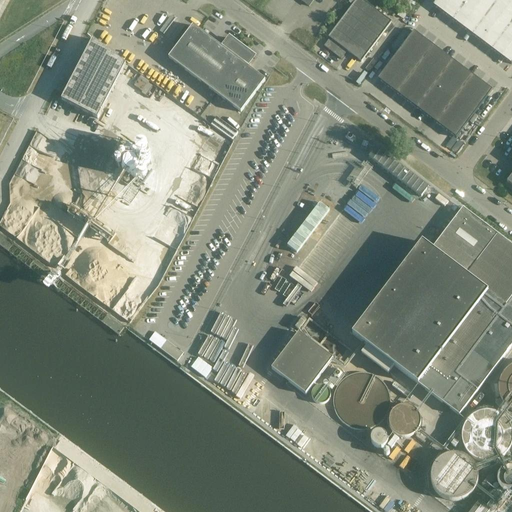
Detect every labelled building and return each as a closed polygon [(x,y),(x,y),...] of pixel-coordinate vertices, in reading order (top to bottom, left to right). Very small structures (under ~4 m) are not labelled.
[(360,0),(358,0),(328,38),(330,40),(324,47),(341,60),(346,52),(361,64),(392,24),(360,0)] [(511,0),(437,0),(433,6),(434,7),(435,6),(441,11),(440,12),(442,13),(444,14),(451,18),(450,19),(452,20),(453,22),(454,21),(460,26),(462,28),(463,29),(464,28),(470,33),(470,34),(471,35),(473,36),(474,35),(480,40),(479,41),(481,42),(483,44),(483,43),(490,48),(489,48),(491,50),(493,51),(493,50),(500,55),(499,56),(502,58),(504,60),(505,59),(511,64),(511,65),(511,64),(511,0)] [(217,45),(199,31),(193,27),(168,59),(241,114),(265,81),(249,69),(248,69),(248,66),(253,59),(254,60),(255,60),(228,39),(227,40),(229,41),(223,48),(220,48),(219,50),(218,48),(217,45)] [(396,56),(378,80),(379,81),(379,80),(386,85),(385,85),(387,87),(389,88),(389,87),(396,92),(395,93),(397,94),(398,95),(399,94),(405,99),(405,100),(406,101),(408,102),(409,102),(415,107),(416,109),(418,110),(418,109),(425,114),(424,115),(426,116),(428,117),(428,116),(435,121),(434,122),(436,123),(437,124),(438,124),(444,128),(444,129),(447,131),(449,133),(450,133),(456,137),(456,138),(457,139),(475,115),(492,91),(492,90),(491,91),(485,86),(485,85),(482,83),(480,81),(479,82),(473,77),(472,75),(470,74),(469,75),(463,70),(464,69),(462,68),(460,67),(453,63),(454,62),(452,61),(450,59),(450,60),(443,55),(444,55),(442,53),(441,52),(440,53),(434,48),(434,47),(433,46),(431,45),(430,46),(424,41),(424,40),(423,39),(421,37),(421,38),(414,33),(415,33),(414,32),(396,56)] [(62,101),(70,106),(98,120),(126,66),(93,41),(62,101)] [(372,73),(367,79),(371,82),(375,75),(372,73)] [(216,117),(242,136),(248,128),(222,108),(216,117)] [(155,148),(144,151),(148,161),(158,159),(155,148)] [(214,184),(218,176),(207,172),(204,179),(214,184)] [(69,193),(77,190),(75,187),(79,186),(75,174),(67,177),(69,182),(65,183),(69,193)] [(423,243),(352,335),(459,417),(511,348),(511,246),(499,237),(463,210),(442,237),(441,237),(432,250),(423,243)] [(299,334),(272,370),(306,396),(333,360),(299,334)] [(377,409),(392,387),(374,375),(378,368),(371,363),(352,392),(377,409)] [(505,372),(504,373),(502,375),(501,377),(500,379),(500,382),(499,384),(499,386),(499,388),(499,390),(499,393),(499,395),(500,397),(501,399),(502,401),(503,403),(504,405),(506,407),(507,408),(509,410),(511,411),(511,366),(510,367),(509,369),(507,370),(505,372)] [(343,379),(352,383),(354,378),(346,374),(343,379)] [(467,422),(466,424),(465,426),(464,428),(463,430),(462,432),(462,435),(462,437),(462,439),(462,441),(462,444),(463,446),(464,448),(465,450),(466,452),(467,454),(469,456),(471,457),(472,459),(474,460),(476,461),(478,462),(480,463),(483,463),(485,463),(487,464),(490,464),(492,463),(494,463),(496,462),(498,461),(500,460),(502,459),(504,458),(506,456),(507,455),(509,453),(510,451),(511,449),(511,446),(511,428),(511,426),(510,424),(509,422),(507,421),(506,419),(504,417),(502,416),(500,415),(498,414),(496,413),(494,412),(492,412),(489,412),(487,412),(485,412),(482,412),(480,413),(478,414),(476,414),(474,416),(472,417),(470,418),(469,420),(467,422)] [(457,454),(456,450),(446,452),(446,455),(444,456),(442,457),(440,459),(439,460),(437,461),(436,463),(435,465),(434,467),(433,468),(432,470),(431,472),(431,474),(431,477),(431,479),(431,481),(431,483),(432,485),(432,487),(433,488),(434,490),(435,492),(436,494),(438,495),(439,496),(441,498),(443,499),(445,500),(446,501),(448,501),(450,502),(452,502),(453,506),(464,504),(463,500),(465,500),(467,499),(469,497),(471,496),(472,494),(474,493),(475,491),(476,489),(477,487),(478,485),(478,483),(479,481),(479,479),(479,477),(479,475),(478,472),(478,470),(477,468),(476,466),(475,465),(473,463),(472,461),(471,460),(469,458),(467,457),(465,456),(463,455),(461,455),(459,454),(457,454)] [(499,475),(499,476),(498,477),(498,478),(498,480),(498,481),(498,482),(498,483),(499,485),(499,486),(499,487),(500,488),(501,489),(501,490),(502,491),(503,492),(504,492),(505,493),(506,493),(508,494),(509,494),(510,494),(511,494),(511,466),(511,467),(509,467),(508,467),(507,468),(506,468),(505,469),(504,469),(503,470),(502,471),(501,472),(500,473),(500,474),(499,475)] [(494,511),(511,511),(511,507),(503,501),(502,502),(499,500),(494,506),(497,509),(494,511)] [(472,511),(492,511),(493,511),(480,502),(472,511)]
